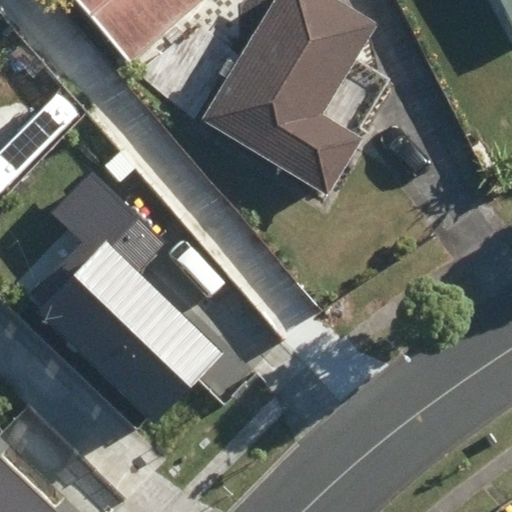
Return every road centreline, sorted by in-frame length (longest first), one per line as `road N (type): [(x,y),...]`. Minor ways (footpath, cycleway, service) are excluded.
road 1 (tertiary): [(305,511),(397,422),(511,352)]
road 2 (residential): [(0,335),(186,511)]
